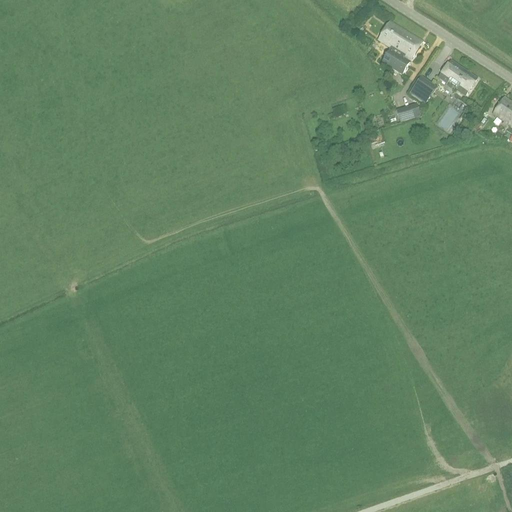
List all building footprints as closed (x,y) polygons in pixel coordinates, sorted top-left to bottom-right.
[(390,22),(379,42),(391,49),(382,63),(403,75),(410,63),(404,59),(405,57),(412,61),(423,42),(390,22)] [(480,77),(453,59),(440,77),(453,87),(455,90),(465,97),(480,77)] [(425,105),(437,87),(422,76),(409,94),(425,105)] [(494,115),(511,127),(511,102),(505,98),(494,115)] [(421,117),(417,104),(396,110),(400,123),(421,117)] [(445,121),(455,128),(466,110),(456,104),(445,121)] [(345,114),(343,106),(332,109),(335,118),(345,114)]
